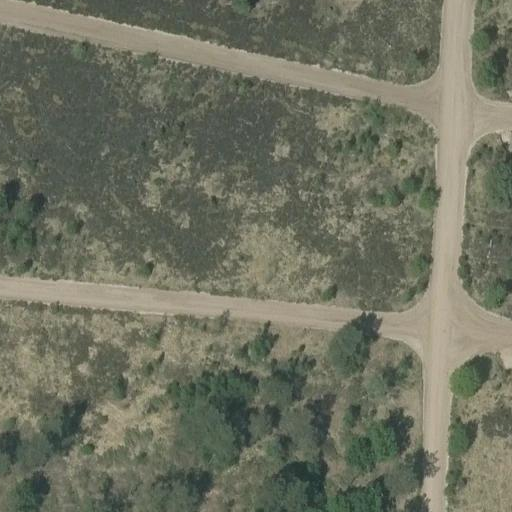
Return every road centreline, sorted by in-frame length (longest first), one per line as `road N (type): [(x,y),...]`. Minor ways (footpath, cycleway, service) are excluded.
road 1 (track): [(0,9),(454,113),(511,114)]
road 2 (track): [(511,336),(256,320),(0,283)]
road 3 (track): [(436,511),(456,0)]
